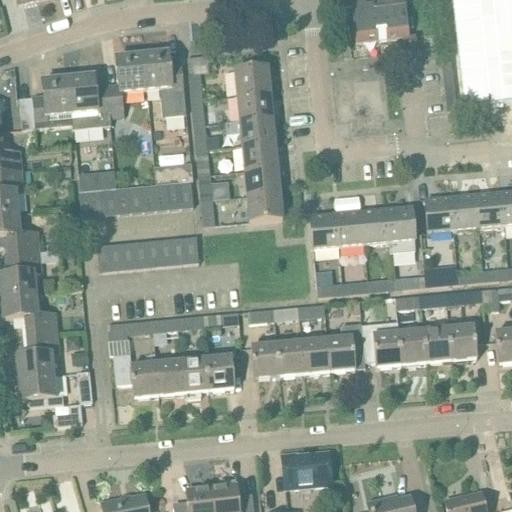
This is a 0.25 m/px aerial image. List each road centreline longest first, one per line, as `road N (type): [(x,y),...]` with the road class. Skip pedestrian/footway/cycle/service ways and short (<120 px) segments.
road 1 (residential): [(0,468),(511,420)]
road 2 (residential): [(309,3),(325,139),(346,155),(511,154)]
road 3 (residential): [(0,59),(137,19),(309,3)]
